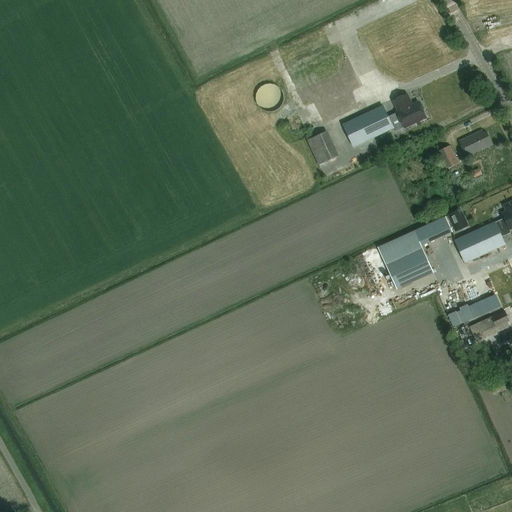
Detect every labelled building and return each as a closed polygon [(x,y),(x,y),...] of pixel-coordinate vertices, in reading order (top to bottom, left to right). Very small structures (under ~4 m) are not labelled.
[(317,103),(325,122),(362,107),(354,89),(362,86),(345,46),(291,69),(307,107),(317,103)] [(269,85),(266,85),(263,87),(260,89),(257,91),(256,95),(255,96),(255,100),(255,102),(256,105),(258,108),(259,109),(262,111),(264,112),(267,113),(269,113),(273,113),(274,112),(276,112),(279,110),(281,107),(283,104),(283,102),(283,98),(283,97),(282,93),(280,90),(279,89),(276,87),(275,86),(271,85),(269,85)] [(413,107),(407,96),(394,102),(399,113),(398,114),(404,128),(426,118),(423,112),(424,110),(422,106),(420,106),(419,104),(413,107)] [(393,131),(382,108),(343,126),(354,149),(393,131)] [(321,165),(342,156),(331,131),(310,140),(321,165)] [(483,151),(493,146),(487,134),(484,135),(482,131),(459,142),(466,158),(482,150),(483,151)] [(456,165),(458,164),(450,146),(438,152),(446,170),(448,169),(450,173),(458,169),(456,165)] [(509,208),(504,211),(507,217),(503,219),(505,223),(509,221),(511,228),(511,227),(511,200),(507,203),(509,208)] [(465,223),(459,211),(449,216),(455,228),(465,223)] [(445,218),(415,231),(422,246),(452,233),(445,218)] [(494,223),(455,241),(465,264),(504,246),(494,223)] [(384,263),(422,246),(415,231),(378,248),(384,263)] [(422,246),(384,263),(397,291),(434,274),(422,246)] [(505,311),(491,318),(493,321),(494,324),(494,325),(495,325),(496,327),(496,328),(507,323),(510,322),(505,311)]
